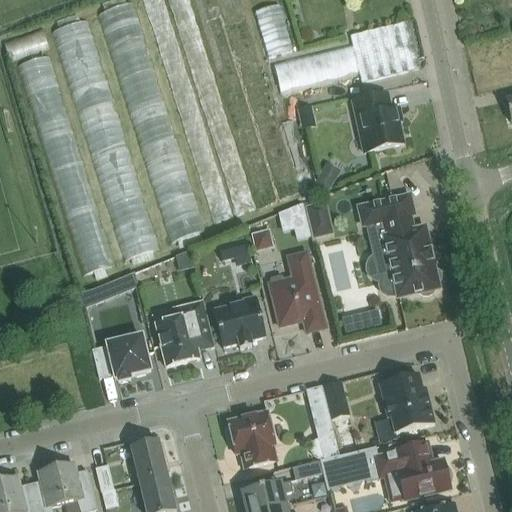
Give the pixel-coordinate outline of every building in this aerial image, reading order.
[(127,39),(131,54),(161,45),(146,0),(116,9),(120,21),(131,17),(136,36),(127,39)] [(161,0),(178,57),(196,52),(180,0),(161,0)] [(232,0),(187,0),(247,209),(292,196),(291,194),(310,188),(261,16),(238,22),(232,0)] [(297,1),(271,6),(279,45),(305,40),(297,1)] [(77,25),(68,28),(84,74),(114,64),(98,19),(91,22),(95,35),(82,39),(77,25)] [(409,23),(390,28),(350,37),(362,84),(420,70),(409,23)] [(58,29),(27,41),(32,54),(63,42),(58,29)] [(38,59),(95,273),(122,266),(65,52),(38,59)] [(218,233),(172,73),(139,83),(185,243),(218,233)] [(365,156),(384,151),(403,147),(398,125),(402,124),(399,111),(391,113),(387,96),(353,104),(365,156)] [(99,108),(138,258),(172,249),(156,189),(138,194),(134,177),(149,173),(130,100),(99,108)] [(311,109),(297,112),(302,132),(316,129),(311,109)] [(211,149),(224,218),(244,214),(231,145),(211,149)] [(326,164),(315,184),(317,197),(329,192),(340,173),(326,164)] [(393,297),(398,296),(399,300),(419,295),(420,295),(423,298),(428,298),(431,296),(434,292),(434,291),(438,290),(437,285),(438,285),(440,282),(440,277),(438,274),(434,271),(424,230),(413,233),(409,217),(413,216),(409,199),(360,210),(364,231),(366,230),(374,258),(375,260),(376,261),(380,262),(384,260),(389,259),(393,276),(388,277),(384,280),(381,284),(381,289),(383,294),(388,296),(393,297)] [(335,237),(327,203),(305,208),(313,242),(335,237)] [(290,211),(279,216),(284,234),(295,231),(298,242),(311,239),(305,213),(303,206),(290,211)] [(269,232),(251,236),(255,254),(273,250),(269,232)] [(245,240),(218,247),(222,264),(249,257),(245,240)] [(190,252),(175,258),(179,274),(195,270),(190,252)] [(304,323),(306,335),(325,330),(306,252),(285,258),(290,278),(285,280),(284,278),(281,277),(271,279),(269,282),(270,283),(269,284),(280,329),(304,323)] [(83,312),(139,290),(134,275),(94,291),(82,295),(78,296),(79,300),(82,313),(83,312)] [(223,351),(239,347),(240,352),(252,348),(251,344),(266,340),(255,298),(242,301),(243,304),(213,312),(223,351)] [(166,370),(187,365),(200,361),(198,354),(215,349),(203,302),(172,310),(175,320),(155,325),(166,370)] [(378,312),(341,320),(345,336),(381,328),(378,312)] [(131,382),(130,378),(151,373),(141,336),(104,344),(105,349),(92,352),(99,382),(115,378),(116,382),(118,381),(118,385),(131,382)] [(391,420),(395,437),(434,427),(426,391),(422,392),(419,377),(379,387),(388,421),(391,420)] [(323,389),(328,408),(332,422),(349,417),(341,385),(323,389)] [(306,393),(323,463),(339,458),(322,389),(306,393)] [(236,457),(241,456),(245,472),(278,463),(275,449),(275,448),(267,415),(228,424),(236,457)] [(168,479),(160,443),(130,450),(139,486),(168,479)] [(323,463),(320,464),(323,476),(327,491),(327,493),(347,488),(349,491),(359,489),(362,484),(370,482),(371,484),(378,482),(384,481),(397,478),(403,503),(431,496),(450,491),(444,463),(432,466),(429,467),(428,462),(431,461),(427,445),(407,450),(378,457),(376,450),(373,450),(339,458),(323,463)] [(125,461),(112,463),(117,504),(130,502),(125,461)] [(296,483),(323,476),(320,464),(292,470),(296,483)] [(74,466),(56,470),(65,507),(77,504),(80,511),(96,511),(87,473),(76,476),(74,466)] [(114,492),(109,468),(95,471),(101,496),(114,492)] [(38,475),(41,484),(30,487),(36,511),(52,511),(53,510),(65,507),(56,470),(38,475)] [(176,511),(168,479),(139,486),(145,511),(176,511)] [(18,480),(0,483),(0,484),(6,511),(36,511),(30,487),(20,489),(18,480)] [(240,505),(241,511),(269,511),(287,508),(284,497),(293,494),(291,484),(282,486),(281,485),(241,495),(244,504),(240,505)] [(311,497),(313,510),(331,507),(329,495),(311,497)]
